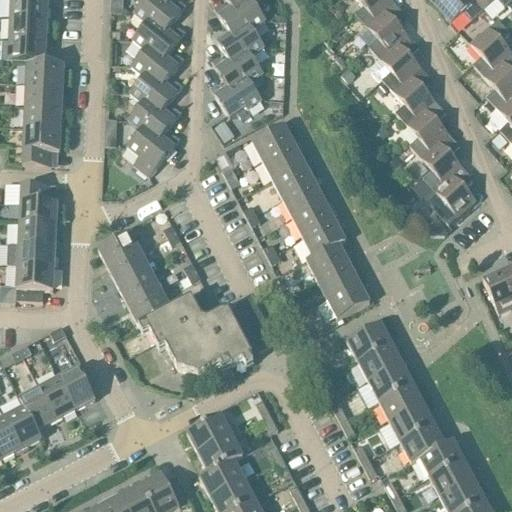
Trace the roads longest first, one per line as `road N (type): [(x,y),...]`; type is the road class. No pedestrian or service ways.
road 1 (residential): [(511,241),(418,0)]
road 2 (residential): [(89,0),(81,190)]
road 3 (residential): [(191,182),(201,0)]
road 4 (residential): [(135,446),(9,511)]
road 5 (residential): [(260,382),(135,446)]
road 6 (residential): [(75,325),(135,446)]
road 7 (residential): [(79,233),(191,182)]
